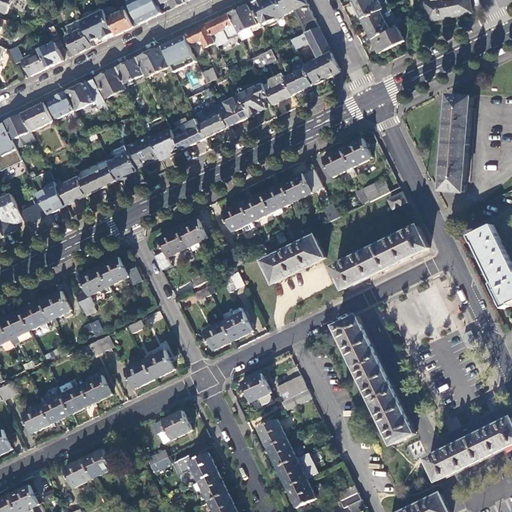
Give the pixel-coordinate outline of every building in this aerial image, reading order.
[(14,0),(0,0),(0,10),(8,14),(14,0)] [(66,0),(56,0),(52,5),(57,9),(66,0)] [(156,0),(134,0),(130,2),(132,6),(141,25),(153,19),(163,14),(156,0)] [(287,15),(279,0),(262,0),(254,4),(263,23),(264,26),(287,15)] [(279,0),(287,15),(295,11),(295,12),(309,5),(306,0),(279,0)] [(379,0),(360,0),(355,3),(364,20),(385,10),(379,0)] [(473,13),(470,0),(432,0),(434,3),(426,4),(430,26),(444,24),(444,20),(460,17),(460,16),(473,13)] [(263,23),(254,4),(250,6),(259,25),(263,23)] [(317,21),(309,5),(295,12),(307,34),(320,28),(317,21)] [(39,18),(48,9),(42,6),(33,15),(39,18)] [(129,30),(141,25),(132,6),(126,9),(127,11),(118,15),(109,19),(116,34),(117,36),(129,30)] [(259,25),(250,6),(243,9),(231,15),(240,33),(240,34),(251,29),(259,25)] [(109,19),(118,15),(116,10),(110,8),(105,11),(106,12),(109,19)] [(392,32),(387,23),(393,20),(394,16),(390,8),(385,10),(364,20),(374,41),(392,32)] [(105,11),(82,21),(86,29),(92,43),(100,39),(105,36),(106,39),(116,34),(109,19),(106,12),(105,11)] [(240,33),(231,15),(220,21),(209,26),(217,43),(218,45),(230,40),(229,38),(240,33)] [(217,43),(209,26),(198,31),(190,35),(194,44),(199,42),(203,40),(204,42),(207,48),(217,43)] [(64,45),(61,38),(55,27),(49,30),(56,44),(41,51),(42,53),(49,69),(58,64),(65,61),(59,48),(64,45)] [(331,49),(320,28),(307,34),(293,41),(300,55),(304,53),(301,48),(311,43),(313,46),(311,47),(316,57),(318,56),(320,60),(306,67),(307,70),(315,86),(343,73),(331,49)] [(399,28),(392,32),(374,41),(380,54),(405,42),(399,28)] [(84,52),(95,47),(92,43),(86,29),(68,38),(66,35),(61,38),(64,45),(71,58),(84,52)] [(251,29),(240,34),(244,41),(254,35),(251,29)] [(176,73),(199,63),(186,37),(174,43),(164,47),(173,66),(176,73)] [(19,47),(11,51),(17,65),(25,61),(32,77),(41,72),(49,69),(42,53),(25,61),(19,47)] [(173,66),(164,47),(151,54),(138,60),(146,75),(147,79),(173,66)] [(274,50),(254,59),(258,67),(278,58),(274,50)] [(146,75),(138,60),(129,64),(118,69),(126,85),(146,75)] [(292,66),(296,75),(307,70),(306,67),(303,61),(292,66)] [(209,81),(220,76),(215,65),(204,70),(209,81)] [(126,85),(118,69),(108,74),(98,79),(108,99),(128,90),(126,85)] [(295,96),(315,86),(307,70),(296,75),(287,80),(295,96)] [(287,80),(285,74),(271,81),(273,85),(275,88),(268,91),(271,97),(275,106),(295,96),(287,80)] [(99,107),(105,105),(107,103),(96,80),(81,87),(69,93),(78,111),(78,112),(97,102),(99,107)] [(266,88),(265,84),(242,95),(243,96),(252,116),(268,108),(264,100),(271,97),(268,91),(266,88)] [(78,111),(69,93),(62,97),(59,98),(60,100),(52,104),(59,120),(78,111)] [(230,127),(252,116),(243,96),(220,107),(230,127)] [(444,190),(467,192),(475,97),(452,96),(450,120),(446,169),(444,190)] [(55,121),(47,104),(35,109),(24,115),(32,133),(55,121)] [(220,107),(219,105),(196,116),(198,119),(207,138),(230,127),(220,107)] [(18,149),(36,140),(32,133),(24,115),(16,119),(6,123),(18,149)] [(188,124),(189,123),(187,118),(179,122),(180,123),(176,125),(178,129),(188,124)] [(207,138),(198,119),(189,123),(188,124),(193,134),(187,137),(185,134),(177,139),(181,147),(183,151),(207,138)] [(0,146),(3,153),(0,154),(0,168),(2,172),(24,161),(18,149),(6,123),(0,126),(0,146)] [(124,125),(119,127),(125,140),(130,138),(124,125)] [(181,147),(177,139),(173,131),(153,141),(161,158),(162,160),(171,156),(169,153),(173,151),(181,147)] [(161,158),(153,141),(151,138),(129,148),(130,151),(139,169),(161,158)] [(345,147),(355,167),(374,157),(365,138),(345,147)] [(130,151),(129,148),(129,147),(115,154),(118,160),(111,164),(113,168),(120,182),(140,172),(139,169),(130,151)] [(335,176),(355,167),(345,147),(325,157),(335,176)] [(120,182),(113,168),(85,182),(91,196),(120,182)] [(314,171),(306,175),(315,192),(322,188),(314,171)] [(285,182),(295,201),(315,192),(306,175),(305,172),(285,182)] [(85,182),(83,178),(60,189),(68,207),(91,196),(85,182)] [(366,187),(372,200),(391,191),(385,178),(366,187)] [(60,189),(56,182),(47,187),(46,189),(47,192),(41,195),(44,202),(50,215),(51,216),(68,207),(60,189)] [(265,192),(274,211),(295,201),(285,182),(265,192)] [(359,191),(365,203),(371,200),(365,188),(359,191)] [(254,221),(274,211),(265,192),(245,202),(254,221)] [(409,202),(404,193),(391,199),(395,208),(409,202)] [(17,225),(25,221),(13,195),(0,200),(0,208),(1,211),(0,211),(0,225),(6,237),(19,230),(17,225)] [(44,202),(22,213),(25,221),(28,226),(50,215),(44,202)] [(244,226),(254,221),(245,202),(225,211),(234,231),(244,226)] [(332,221),(340,217),(334,203),(325,208),(332,221)] [(190,247),(210,237),(201,218),(180,228),(190,247)] [(254,221),(244,226),(246,231),(256,226),(254,221)] [(493,283),(505,308),(511,305),(511,304),(511,303),(511,258),(505,243),(495,224),(472,236),(476,243),(477,243),(496,282),(493,283)] [(431,248),(420,226),(336,266),(347,288),(371,277),(411,257),(431,248)] [(287,233),(290,238),(301,233),(298,227),(287,233)] [(157,255),(164,270),(175,265),(170,256),(190,247),(180,228),(161,237),(167,250),(157,255)] [(275,234),(280,244),(287,240),(282,231),(275,234)] [(316,235),(265,260),(276,282),(302,269),(327,257),(316,235)] [(233,253),(238,264),(245,261),(240,250),(233,253)] [(135,284),(144,279),(138,266),(128,271),(121,257),(101,266),(111,286),(131,276),(135,284)] [(113,290),(111,286),(101,266),(81,276),(88,290),(78,294),(85,309),(95,304),(91,295),(100,291),(106,294),(113,290)] [(208,281),(220,275),(217,267),(204,273),(208,281)] [(240,271),(233,274),(239,287),(246,284),(240,271)] [(196,287),(208,281),(204,273),(192,279),(196,287)] [(208,286),(196,292),(199,300),(212,294),(208,286)] [(43,300),(53,320),(65,314),(66,317),(73,314),(71,311),(72,310),(63,291),(43,300)] [(24,310),(33,329),(53,320),(43,300),(24,310)] [(30,331),(33,329),(24,310),(3,320),(13,340),(30,331)] [(226,321),(235,340),(255,330),(245,311),(226,321)] [(395,446),(419,434),(361,314),(337,325),(395,446)] [(13,340),(3,320),(0,321),(0,345),(4,344),(13,340)] [(131,326),(134,333),(145,327),(142,320),(131,326)] [(215,349),(235,340),(226,321),(206,330),(215,349)] [(81,328),(87,339),(96,334),(91,324),(81,328)] [(466,333),(471,344),(477,341),(471,330),(466,333)] [(30,331),(13,340),(16,345),(33,337),(30,331)] [(100,340),(106,351),(115,346),(110,335),(100,340)] [(8,350),(16,346),(16,345),(13,340),(4,344),(8,350)] [(100,340),(87,346),(92,357),(106,351),(100,340)] [(147,359),(157,379),(177,369),(168,350),(147,359)] [(147,359),(147,360),(128,369),(137,388),(157,379),(147,359)] [(244,382),(252,401),(273,391),(264,372),(244,382)] [(91,381),(85,384),(94,403),(114,394),(105,375),(98,377),(91,381)] [(285,400),(309,389),(302,375),(289,381),(287,377),(284,379),(286,383),(280,386),(283,393),(282,394),(285,400)] [(0,388),(0,391),(4,399),(4,400),(20,393),(14,381),(0,388)] [(71,382),(62,387),(65,394),(76,388),(73,383),(71,382)] [(76,388),(65,394),(74,413),(94,403),(85,384),(76,388)] [(288,410),(313,397),(309,389),(285,400),(284,401),(288,410)] [(65,394),(44,403),(54,423),(74,413),(65,394)] [(54,423),(44,403),(24,413),(34,432),(54,423)] [(169,429),(174,439),(194,429),(184,410),(155,425),(159,434),(161,433),(169,429)] [(269,447),(289,438),(279,418),(260,427),(269,447)] [(511,418),(430,458),(440,480),(511,444),(511,418)] [(4,429),(0,430),(0,454),(13,448),(4,429)] [(169,429),(161,433),(166,443),(174,439),(169,429)] [(279,467),(298,458),(289,438),(269,447),(279,467)] [(86,458),(95,478),(116,468),(107,448),(86,458)] [(166,450),(150,458),(153,464),(169,456),(166,450)] [(191,461),(201,481),(220,471),(210,451),(191,461)] [(169,456),(153,464),(156,471),(173,463),(169,456)] [(76,487),(95,478),(86,458),(66,468),(76,487)] [(308,478),(320,473),(317,466),(305,471),(298,458),(279,467),(289,487),(308,478)] [(220,471),(201,481),(211,501),(230,492),(220,471)] [(308,478),(289,487),(299,507),(318,498),(308,478)] [(20,511),(36,511),(35,508),(42,504),(32,484),(12,494),(20,511)] [(342,500),(359,492),(356,484),(339,493),(342,500)] [(149,504),(164,499),(159,487),(152,489),(153,494),(146,497),(149,504)] [(230,492),(211,501),(215,511),(238,511),(240,511),(230,492)] [(350,505),(363,499),(359,492),(342,500),(345,507),(350,505)] [(451,511),(442,493),(402,511),(451,511)] [(0,511),(20,511),(12,494),(0,499),(0,511)] [(354,511),(357,511),(367,507),(363,499),(350,505),(354,511)]
